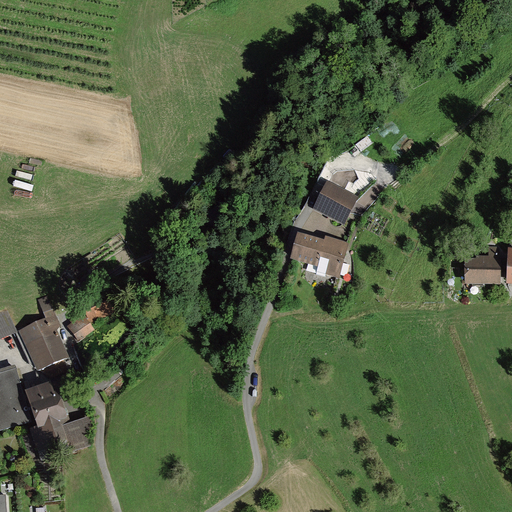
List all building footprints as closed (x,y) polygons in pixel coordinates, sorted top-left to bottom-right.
[(326,186),(312,212),(339,227),(353,202),(326,186)] [(315,274),(334,280),(345,247),(299,232),(290,259),(317,267),(315,274)] [(466,261),(466,285),(496,285),(496,248),(486,248),(487,256),(475,256),(475,261),(466,261)] [(43,317),(10,333),(31,376),(65,359),(50,327),(57,324),(45,299),(36,303),(43,317)] [(68,327),(78,342),(101,327),(116,310),(111,300),(83,314),(82,312),(70,321),(72,324),(68,327)] [(66,385),(77,381),(74,371),(63,374),(66,385)] [(0,378),(0,431),(31,422),(16,373),(0,378)] [(53,381),(25,392),(36,421),(25,425),(39,463),(88,444),(82,430),(91,427),(87,415),(68,422),(53,381)] [(0,511),(9,511),(8,488),(0,488),(0,511)]
